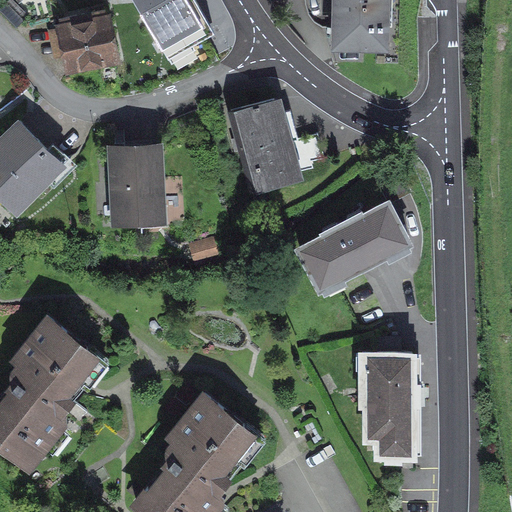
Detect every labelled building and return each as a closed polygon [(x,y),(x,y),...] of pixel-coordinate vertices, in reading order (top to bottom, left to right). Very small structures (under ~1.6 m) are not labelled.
[(193,0),(134,0),(169,60),(213,35),(193,0)] [(389,0),(336,0),(336,47),(389,47),(389,0)] [(59,23),(69,70),(116,60),(106,13),(59,23)] [(282,100),(237,112),(258,189),(303,177),(282,100)] [(19,125),(0,143),(0,193),(16,210),(60,168),(19,125)] [(113,150),(116,223),(162,221),(159,148),(113,150)] [(387,205),(300,252),(321,291),(408,244),(387,205)] [(26,355),(0,389),(0,435),(27,455),(61,409),(54,404),(104,337),(55,301),(19,350),(26,355)] [(409,435),(411,335),(366,334),(364,416),(378,416),(378,434),(409,435)] [(181,431),(133,496),(155,511),(196,511),(216,485),(209,480),(259,413),(210,377),(174,426),(181,431)]
